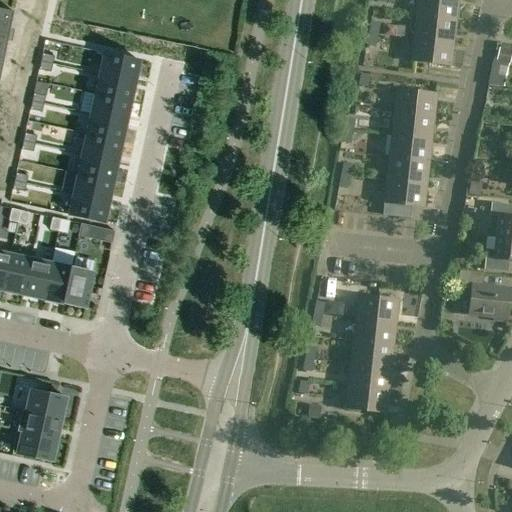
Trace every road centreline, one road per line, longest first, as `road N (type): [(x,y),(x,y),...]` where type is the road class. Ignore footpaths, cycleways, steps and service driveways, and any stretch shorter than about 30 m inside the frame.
road 1 (residential): [(500,394),(439,362),(424,330),(485,26),(495,10),(511,5)]
road 2 (secondary): [(249,315),(299,0)]
road 3 (residential): [(107,354),(166,61)]
road 4 (residential): [(451,472),(408,481),(230,465)]
road 5 (residential): [(107,354),(74,483),(56,497),(0,490)]
road 6 (residential): [(0,173),(28,37),(45,0)]
